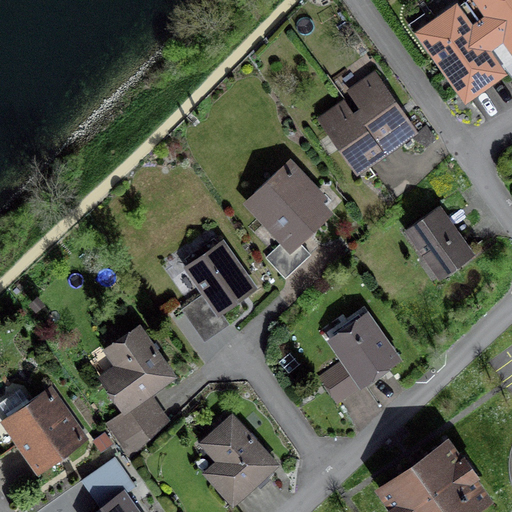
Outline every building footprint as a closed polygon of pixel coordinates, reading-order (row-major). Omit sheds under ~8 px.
[(474,14),(495,44),(505,38),(511,48),(511,0),(477,0),(483,8),(474,14)] [(495,44),(474,14),(464,21),(454,7),(413,36),(462,107),(504,78),(485,52),(495,44)] [(344,102),(377,150),(410,127),(372,73),(339,95),(344,102)] [(377,150),(344,102),(316,121),(355,178),(383,158),(377,150)] [(289,160),(241,203),(287,254),(335,210),(289,160)] [(439,208),(402,235),(436,282),(473,256),(439,208)] [(222,243),(183,270),(215,316),(254,288),(222,243)] [(365,314),(324,342),(339,364),(317,379),(336,405),(398,362),(365,314)] [(136,326),(99,351),(112,370),(96,381),(120,416),(106,426),(128,457),(171,427),(150,396),(174,380),(136,326)] [(50,389),(0,423),(0,427),(34,476),(86,440),(50,389)] [(232,414),(197,446),(213,464),(200,476),(230,510),(279,467),(232,414)] [(444,440),(370,492),(384,511),(474,511),(488,502),(444,440)] [(98,508),(91,511),(136,511),(124,495),(132,489),(112,461),(80,484),(98,508)]
